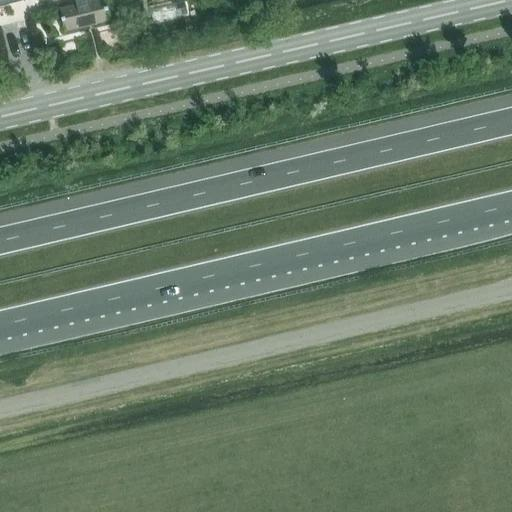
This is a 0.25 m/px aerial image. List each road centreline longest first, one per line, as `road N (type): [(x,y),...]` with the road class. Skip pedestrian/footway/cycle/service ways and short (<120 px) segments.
road 1 (unclassified): [(0,409),(511,288)]
road 2 (motorway): [(511,122),(0,242)]
road 3 (motorway): [(0,326),(511,206)]
road 4 (tertiary): [(0,117),(511,0)]
